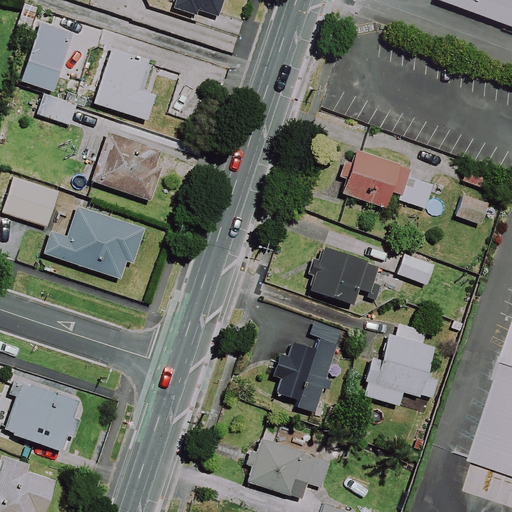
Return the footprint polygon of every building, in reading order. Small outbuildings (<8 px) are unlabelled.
[(172,0),(169,11),(192,18),(194,13),(214,19),(220,0),(172,0)] [(511,0),(434,0),(511,28),(511,0)] [(34,10),(22,6),(15,28),(27,32),(34,10)] [(16,84),(47,95),(66,37),(35,27),(16,84)] [(108,52),(89,107),(142,124),(150,99),(134,94),(144,64),(108,52)] [(213,83),(182,74),(169,117),(200,126),(213,83)] [(83,80),(74,105),(84,108),(93,83),(83,80)] [(66,128),(74,105),(41,94),(33,116),(66,128)] [(86,184),(146,205),(157,173),(149,170),(155,154),(103,136),(86,184)] [(394,166),(350,153),(346,166),(338,163),(334,179),(340,181),(336,195),(379,208),(384,193),(397,197),(396,201),(421,209),(428,186),(403,178),(405,172),(393,168),(394,166)] [(491,177),(463,167),(458,182),(485,192),(491,177)] [(53,195),(9,181),(0,207),(0,215),(42,229),(53,195)] [(481,205),(457,197),(450,217),(474,225),(481,205)] [(138,232),(73,211),(62,241),(45,235),(38,257),(115,282),(121,264),(127,265),(138,232)] [(346,307),(352,291),(363,295),(361,299),(371,302),(376,287),(368,285),(373,269),(319,251),(315,263),(308,261),(303,276),(309,278),(304,293),(346,307)] [(428,267),(400,256),(392,276),(421,287),(428,267)] [(422,334),(393,325),(390,337),(382,335),(373,363),(365,361),(359,383),(362,384),(358,398),(392,408),(397,394),(413,399),(414,396),(427,400),(433,379),(420,376),(428,349),(419,346),(422,334)] [(511,338),(472,460),(511,472),(511,338)] [(310,416),(331,346),(314,341),(310,352),(286,345),(282,359),(274,357),(267,378),(274,380),(270,395),(292,402),(290,410),(310,416)] [(70,404),(8,382),(3,396),(9,399),(0,424),(0,432),(54,452),(60,435),(68,438),(74,423),(64,419),(70,404)] [(324,464),(255,442),(242,484),(297,501),(302,485),(316,489),(324,464)] [(25,466),(0,457),(0,511),(39,511),(49,482),(22,473),(25,466)]
